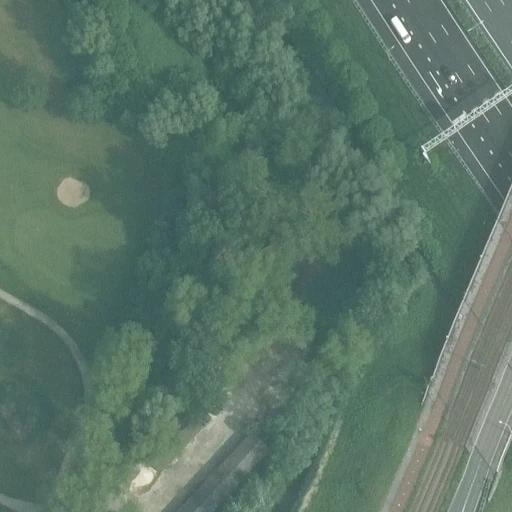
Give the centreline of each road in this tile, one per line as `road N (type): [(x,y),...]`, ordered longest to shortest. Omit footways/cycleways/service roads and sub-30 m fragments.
road 1 (motorway): [(417,0),(511,143)]
road 2 (tertiary): [(464,511),(511,388)]
